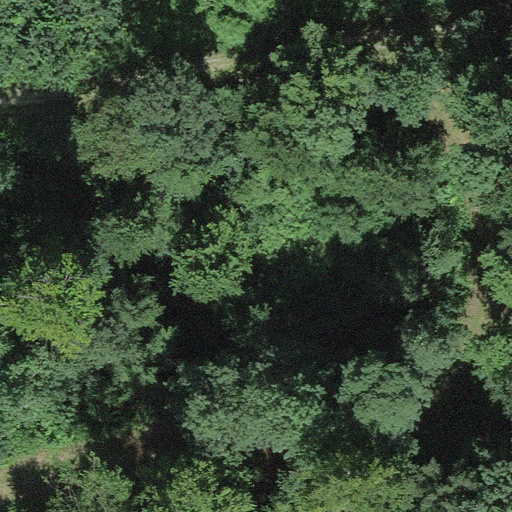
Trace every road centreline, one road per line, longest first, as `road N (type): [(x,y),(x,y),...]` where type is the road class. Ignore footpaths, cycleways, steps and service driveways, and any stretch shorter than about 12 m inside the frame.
road 1 (track): [(418,28),(471,91),(505,232),(491,327),(450,384),(366,423),(184,439),(0,485)]
road 2 (track): [(0,93),(418,28),(511,30)]
